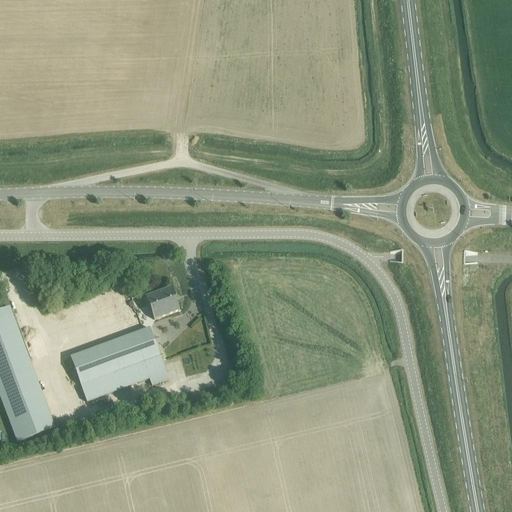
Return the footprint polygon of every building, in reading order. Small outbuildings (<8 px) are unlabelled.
[(145,298),(154,321),(179,311),(170,289),(145,298)] [(0,311),(0,399),(2,404),(39,389),(9,308),(0,311)] [(70,359),(79,384),(158,355),(149,330),(70,359)] [(158,355),(79,384),(86,403),(149,380),(151,387),(168,381),(158,355)] [(37,362),(42,375),(52,371),(49,364),(52,363),(49,356),(37,362)] [(39,389),(2,404),(17,444),(54,430),(40,392),(39,389)]
